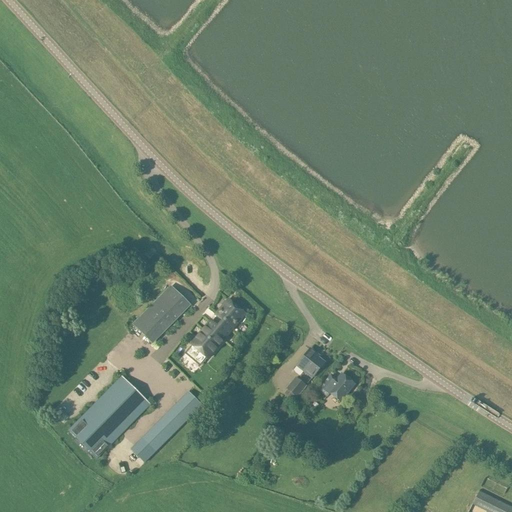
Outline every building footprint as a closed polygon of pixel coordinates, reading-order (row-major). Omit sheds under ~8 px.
[(152,343),(190,305),(171,286),(133,325),(152,343)] [(184,354),(200,367),(244,314),(228,300),(192,345),(184,354)] [(312,378),(325,363),(315,355),(317,354),(310,349),(297,366),(312,378)] [(341,402),(355,384),(342,374),(334,385),(328,380),(320,390),(327,396),(330,393),(341,402)] [(69,430),(97,459),(150,406),(121,377),(69,430)] [(297,397),(306,386),(295,378),(287,389),(297,397)] [(156,451),(202,406),(188,393),(143,438),(156,451)] [(488,511),(511,511),(511,507),(479,491),(473,505),(488,511)]
